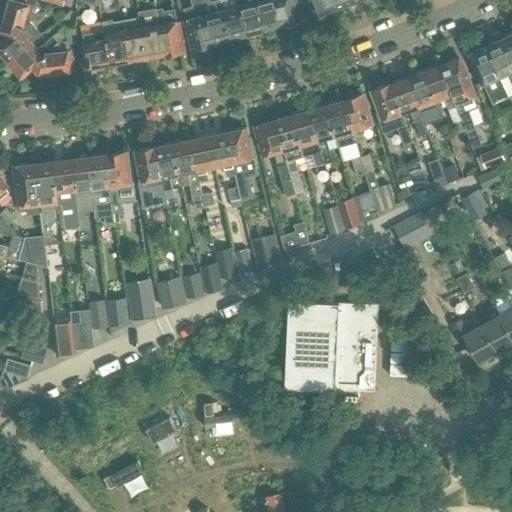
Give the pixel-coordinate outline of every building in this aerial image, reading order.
[(29,22),(36,15),(44,9),(37,2),(37,0),(10,0),(2,29),(9,37),(9,38),(29,21),(29,22)] [(190,0),(192,5),(184,8),(195,48),(212,43),(202,4),(200,0),(190,0)] [(200,0),(202,4),(212,43),(230,38),(222,9),(219,0),(217,0),(210,2),(209,0),(200,0)] [(219,0),(222,9),(230,38),(247,34),(238,0),(219,0)] [(238,0),(247,34),(265,29),(256,0),(238,0)] [(256,0),(265,29),(282,25),(275,0),(256,0)] [(275,0),(282,25),(300,20),(294,0),(275,0)] [(305,0),(312,16),(329,10),(325,0),(305,0)] [(325,0),(329,10),(346,4),(344,0),(325,0)] [(163,11),(163,8),(156,9),(157,14),(164,53),(183,50),(178,20),(174,9),(163,11)] [(147,56),(164,53),(157,14),(149,15),(149,16),(140,17),(147,56)] [(128,60),(147,56),(140,17),(131,18),(121,20),(128,60)] [(111,63),(128,60),(121,20),(114,22),(115,32),(106,33),(107,38),(111,63)] [(35,28),(29,22),(29,21),(9,38),(9,37),(0,44),(0,49),(10,62),(34,42),(28,35),(35,28)] [(89,67),(111,63),(107,38),(106,33),(103,21),(81,24),(83,33),(89,67)] [(52,49),(52,48),(59,43),(66,38),(65,28),(40,49),(34,42),(10,62),(21,75),(33,65),(52,49)] [(68,43),(78,42),(76,28),(66,29),(68,43)] [(511,32),(500,38),(511,63),(511,32)] [(486,45),(500,76),(507,72),(511,82),(511,63),(500,38),(486,45)] [(52,49),(33,65),(40,73),(71,70),(69,50),(66,50),(59,43),(52,48),(52,49)] [(508,95),(499,76),(500,76),(486,45),(470,52),(484,83),(485,82),(494,101),(502,97),(508,95)] [(464,120),(468,131),(476,128),(470,110),(478,107),(459,56),(442,63),(458,105),(464,120)] [(442,63),(425,69),(436,99),(445,96),(449,107),(455,123),(464,120),(458,105),(442,63)] [(427,102),(436,99),(425,69),(408,75),(423,117),(432,114),(427,102)] [(399,79),(391,82),(402,111),(411,108),(416,120),(421,135),(428,132),(423,117),(408,75),(399,79)] [(413,140),(402,111),(391,82),(373,88),(382,111),(376,113),(383,133),(399,127),(405,143),(413,140)] [(344,98),(356,142),(364,139),(361,128),(371,125),(361,93),(344,98)] [(329,103),(326,104),(335,136),(338,147),(356,142),(344,98),(329,103)] [(330,149),(338,147),(335,136),(326,104),(309,109),(321,152),(324,163),(333,161),(330,149)] [(309,109),(291,114),(301,146),(304,156),(312,154),(315,166),(324,163),(321,152),(309,109)] [(291,114),(274,120),(287,162),(295,193),(304,191),(292,148),(301,146),(291,114)] [(287,162),(274,120),(257,125),(266,156),(275,153),(278,164),(287,195),(295,193),(287,162)] [(244,128),(226,131),(235,174),(234,174),(237,186),(237,187),(240,198),(240,199),(254,197),(249,176),(259,175),(255,157),(251,158),(244,128)] [(227,175),(234,174),(235,174),(226,131),(208,135),(215,166),(224,164),(227,175)] [(206,168),(215,166),(208,135),(191,139),(200,181),(209,179),(206,168)] [(180,174),(183,185),(190,184),(195,208),(205,206),(202,194),(200,181),(191,139),(180,141),(173,142),(180,174)] [(483,144),(481,139),(472,142),(475,148),(483,144)] [(173,187),(183,185),(180,174),(173,142),(156,146),(165,189),(167,199),(170,198),(172,197),(175,196),(173,187)] [(511,142),(501,146),(506,158),(510,157),(511,155),(511,142)] [(139,182),(144,207),(168,202),(167,199),(165,189),(156,146),(137,150),(144,181),(139,182)] [(485,167),(504,159),(499,146),(480,154),(485,167)] [(115,222),(123,221),(120,196),(134,194),(128,150),(107,153),(112,196),(115,222)] [(107,153),(89,156),(93,187),(95,209),(96,217),(104,216),(106,226),(115,225),(114,222),(115,222),(112,196),(107,153)] [(365,173),(370,191),(377,211),(396,205),(390,183),(379,187),(369,154),(359,157),(365,173)] [(89,156),(71,158),(77,201),(80,230),(89,228),(88,215),(85,215),(85,211),(94,210),(95,209),(93,187),(89,156)] [(356,176),(365,173),(359,157),(351,159),(356,176)] [(71,158),(52,160),(57,192),(66,191),(68,202),(71,228),(79,227),(79,230),(80,230),(77,201),(71,158)] [(448,183),(442,169),(438,159),(428,162),(437,187),(448,183)] [(40,206),(41,211),(44,234),(44,236),(44,237),(46,238),(53,237),(51,225),(56,219),(55,208),(57,204),(56,192),(57,192),(52,160),(35,162),(40,206)] [(420,161),(395,169),(403,196),(416,191),(414,187),(427,183),(420,161)] [(16,165),(21,197),(19,197),(21,214),(41,211),(40,206),(35,162),(16,165)] [(443,171),(448,183),(463,177),(459,166),(443,171)] [(478,177),(483,189),(501,181),(495,169),(478,177)] [(0,198),(9,191),(6,188),(8,187),(0,178),(0,177),(0,198)] [(242,205),(240,199),(240,198),(237,187),(228,189),(232,207),(242,205)] [(378,216),(377,211),(370,191),(353,197),(354,199),(354,200),(360,222),(378,216)] [(460,199),(473,221),(487,213),(475,191),(460,199)] [(202,194),(205,206),(215,204),(212,192),(202,194)] [(342,227),(360,222),(354,200),(336,205),(342,227)] [(344,231),(342,227),(336,205),(323,209),(331,235),(344,231)] [(3,219),(16,235),(17,235),(14,210),(3,219)] [(432,234),(422,214),(421,212),(393,226),(404,248),(432,234)] [(0,218),(0,230),(16,235),(3,219),(2,217),(0,218)] [(309,243),(303,221),(294,224),(296,231),(281,236),(285,250),(309,243)] [(19,259),(48,267),(44,236),(44,234),(24,237),(24,238),(24,239),(19,259)] [(441,249),(448,245),(442,234),(435,238),(441,249)] [(18,259),(24,239),(24,238),(12,235),(6,256),(18,259)] [(258,269),(282,263),(277,246),(254,252),(258,269)] [(400,252),(407,264),(417,258),(410,246),(400,252)] [(222,277),(237,274),(231,247),(216,251),(222,277)] [(252,268),(247,248),(233,252),(238,271),(252,268)] [(511,267),(504,253),(494,258),(501,272),(511,267)] [(206,292),(223,288),(216,262),(200,266),(206,292)] [(493,277),(485,263),(475,269),(483,283),(493,277)] [(26,279),(33,281),(39,283),(37,268),(30,266),(26,279)] [(204,294),(199,272),(182,275),(187,297),(204,294)] [(464,293),(475,287),(467,273),(456,279),(464,293)] [(162,308),(187,302),(181,275),(155,282),(162,308)] [(14,294),(28,299),(33,281),(26,279),(19,277),(14,294)] [(157,314),(152,291),(127,295),(132,319),(157,314)] [(92,315),(93,328),(108,326),(104,299),(89,301),(92,315)] [(375,391),(379,304),(289,299),(289,308),(288,308),(285,379),(286,379),(285,387),(375,391)] [(511,308),(501,315),(511,333),(511,308)] [(498,351),(511,343),(511,333),(501,315),(483,325),(498,351)] [(54,319),(58,353),(74,351),(70,317),(54,319)] [(498,351),(483,325),(469,333),(461,319),(452,324),(466,349),(470,347),(478,362),(498,351)] [(30,324),(25,341),(41,346),(45,328),(30,324)] [(91,324),(72,326),(75,350),(94,348),(91,324)] [(415,375),(417,339),(392,338),(391,374),(415,375)] [(42,363),(46,348),(41,346),(25,341),(21,357),(42,363)] [(4,370),(22,375),(28,377),(31,365),(7,358),(4,370)] [(22,375),(4,370),(0,369),(0,380),(13,384),(15,380),(20,381),(22,375)] [(290,455),(294,452),(295,450),(296,448),(295,446),(294,445),(289,442),(283,442),(277,443),(273,446),(272,448),(271,450),(272,452),(273,453),(278,456),(284,456),(290,455)]
